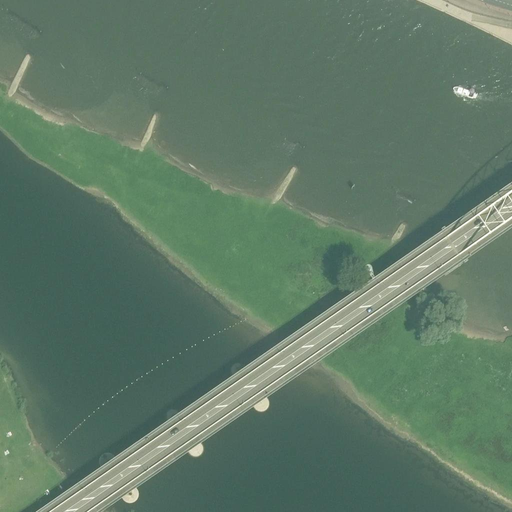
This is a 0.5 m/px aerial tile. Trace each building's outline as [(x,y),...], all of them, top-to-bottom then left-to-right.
[(395,305),(376,279),(376,278),(375,278),(374,278),(373,278),(372,279),(372,280),(371,281),(372,282),(390,308),(391,309),(392,309),(393,309),(394,309),(394,308),(395,307),(395,306),(395,305)] [(329,350),(311,324),(310,323),(309,323),(308,323),(307,323),(307,324),(306,325),(306,326),(306,327),(325,353),(326,354),(327,354),(328,354),(329,353),(330,352),(330,351),(329,350)] [(263,396),(245,370),(244,369),(243,369),(242,369),(241,369),(240,370),(240,371),(240,372),(240,373),(258,399),(259,400),(260,400),(261,400),(262,400),(263,399),(263,398),(263,397),(263,396)] [(198,442),(179,415),(178,415),(177,414),(176,414),(176,415),(175,416),(174,417),(174,418),(175,418),(193,445),(194,446),(195,446),(196,446),(197,445),(198,444),(198,443),(198,442)] [(132,487),(114,461),(113,460),(112,460),(111,460),(110,460),(109,461),(109,462),(109,463),(109,464),(127,490),(128,491),(129,491),(130,491),(131,491),(132,490),(132,489),(132,488),(132,487)]
